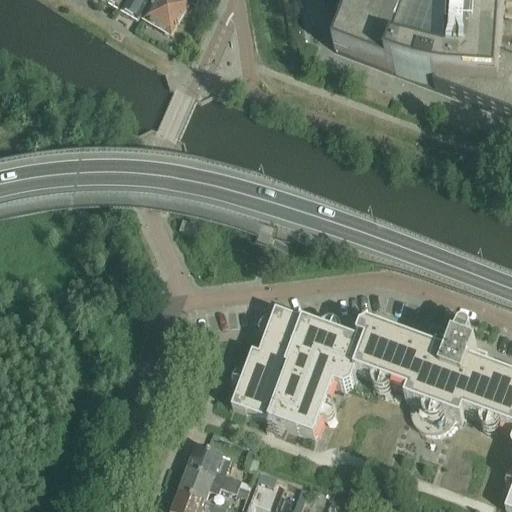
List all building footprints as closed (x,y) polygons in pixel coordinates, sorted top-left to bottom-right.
[(101,0),(100,3),(118,14),(126,0),(101,0)] [(126,0),(118,14),(137,25),(151,0),(126,0)] [(155,0),(142,23),(154,30),(164,36),(170,37),(172,37),(188,9),(180,4),(182,0),(155,0)] [(354,0),(334,55),(511,122),(511,66),(494,60),(495,41),(511,42),(511,26),(497,25),(498,0),(354,0)] [(198,230),(183,225),(180,235),(195,239),(198,230)] [(511,511),(511,384),(487,375),(482,373),(488,357),(466,349),(471,337),(471,336),(471,335),(471,334),(470,333),(470,332),(469,331),(467,330),(468,329),(466,329),(466,330),(465,329),(464,329),(462,329),(461,330),(459,331),(459,332),(454,345),(433,337),(427,352),(382,335),(369,331),(362,334),(358,346),(277,316),(260,360),(254,358),(233,414),(270,427),(266,436),(285,442),(288,434),(315,444),(335,391),(345,395),(353,391),(358,379),(409,398),(406,406),(413,409),(412,413),(411,418),(412,421),(413,426),(415,430),(418,434),(422,437),(426,439),(431,440),(436,440),(439,439),(444,438),(447,436),(450,433),(453,430),(455,425),(462,428),(465,419),(511,436),(511,499),(507,511),(511,511)] [(198,451),(189,473),(216,483),(215,484),(223,487),(220,494),(236,500),(242,486),(225,480),(232,463),(198,451)] [(247,453),(240,473),(252,477),(259,457),(247,453)] [(189,473),(181,496),(207,506),(215,484),(216,483),(189,473)] [(267,507),(278,511),(287,487),(276,483),(267,507)] [(207,506),(181,496),(175,511),(220,511),(207,507),(207,506)] [(301,496),(295,511),(302,511),(307,499),(301,496)]
